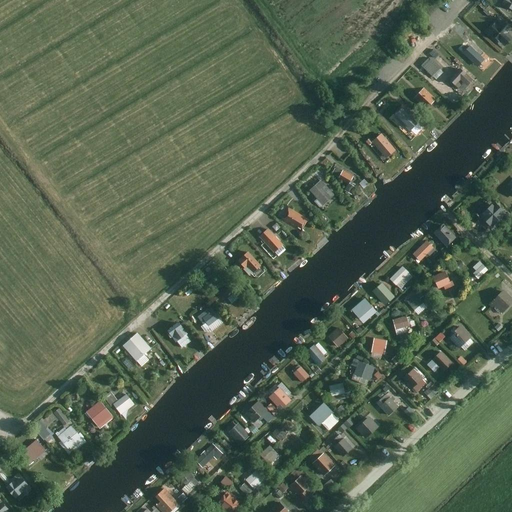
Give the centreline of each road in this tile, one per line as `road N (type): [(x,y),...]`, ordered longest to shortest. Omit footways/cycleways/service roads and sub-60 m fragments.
road 1 (track): [(464,0),(367,105),(340,111),(326,150),(101,355),(42,407),(17,422),(0,420)]
road 2 (track): [(345,511),(511,354)]
